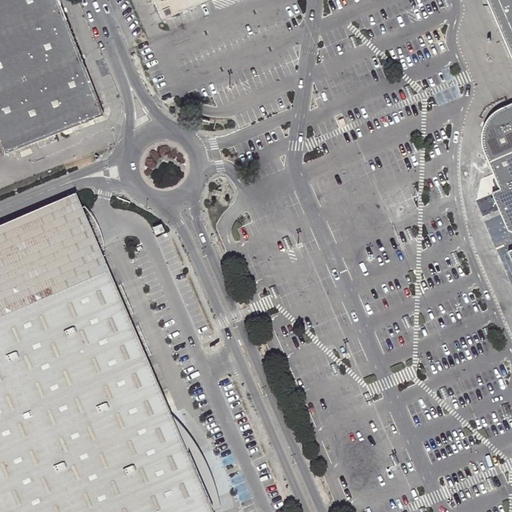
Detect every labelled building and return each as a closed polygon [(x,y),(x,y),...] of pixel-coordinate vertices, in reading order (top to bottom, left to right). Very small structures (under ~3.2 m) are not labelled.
[(0,0),(0,150),(1,154),(37,141),(40,147),(57,140),(55,135),(100,117),(54,0),(0,0)] [(151,0),(161,21),(210,0),(151,0)] [(511,0),(475,0),(487,28),(496,49),(502,64),(511,83),(511,85),(511,115),(496,123),(495,124),(492,129),(489,137),(487,144),(486,150),(485,154),(485,157),(485,166),(485,173),(486,179),(486,183),(491,193),(495,204),(502,219),(494,223),(496,229),(507,253),(510,260),(511,259),(511,272),(506,276),(511,289),(511,0)] [(206,511),(185,465),(90,247),(65,191),(0,220),(0,511),(206,511)] [(511,511),(511,497),(497,461),(502,444),(497,405),(478,395),(452,411),(469,511),(511,511)] [(185,465),(206,511),(217,511),(215,504),(212,493),(209,484),(203,473),(194,462),(185,465)] [(317,494),(323,492),(319,482),(313,484),(317,494)] [(289,506),(295,503),(291,493),(285,496),(289,506)]
